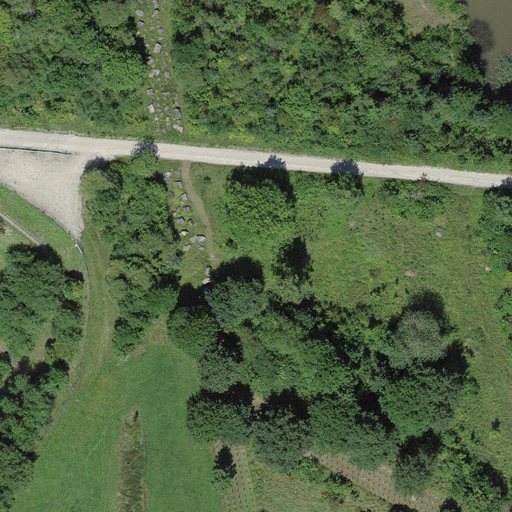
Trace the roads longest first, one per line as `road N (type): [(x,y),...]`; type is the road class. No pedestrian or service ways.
road 1 (track): [(0,132),(511,183)]
road 2 (motorway): [(0,211),(149,0)]
